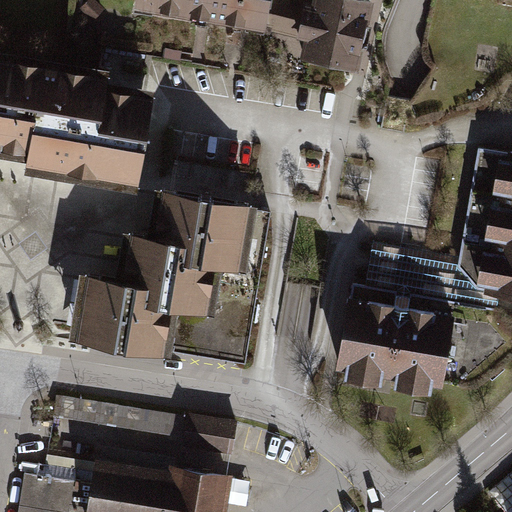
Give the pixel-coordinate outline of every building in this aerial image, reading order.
[(133,0),(132,9),(203,21),(268,31),(272,0),(133,0)] [(369,0),(297,0),(288,53),(357,66),(369,0)] [(139,193),(157,90),(110,82),(112,70),(0,50),(0,149),(30,154),(26,173),(139,193)] [(465,221),(511,227),(511,155),(479,150),(465,221)] [(82,273),(70,341),(174,359),(175,351),(246,363),(273,211),(157,190),(156,196),(149,235),(127,231),(118,280),(82,273)] [(455,288),(511,296),(511,227),(465,221),(455,288)] [(404,298),(350,289),(335,374),(389,384),(404,298)] [(458,307),(404,298),(389,384),(443,393),(458,307)] [(33,387),(14,511),(224,511),(241,419),(33,387)] [(250,424),(246,448),(269,452),(274,429),(250,424)] [(511,511),(511,503),(502,511),(511,511)]
